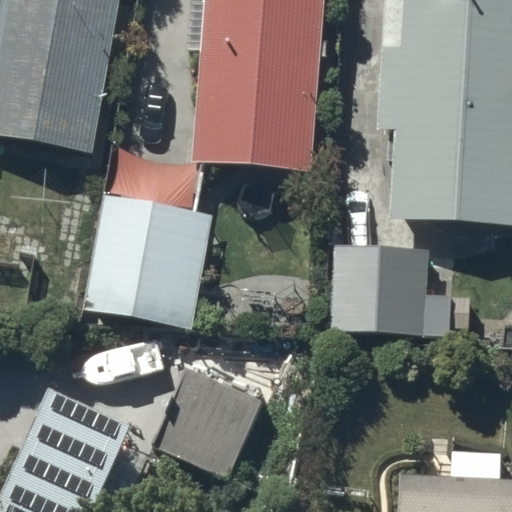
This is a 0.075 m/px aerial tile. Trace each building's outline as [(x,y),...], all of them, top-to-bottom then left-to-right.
[(0,0),(0,134),(91,148),(114,0),(0,0)] [(322,16),(322,0),(189,0),(186,50),(199,51),(193,156),(310,163),(317,46),(330,46),(332,17),(322,16)] [(511,219),(511,0),(381,0),(375,124),(391,125),(387,213),(511,219)] [(107,193),(102,192),(81,306),(191,326),(212,210),(190,205),(198,163),(115,148),(107,193)] [(428,243),(326,240),(323,327),(450,331),(452,255),(427,255),(428,243)] [(266,401),(185,364),(149,443),(231,479),(266,401)] [(82,511),(126,412),(43,377),(0,476),(0,491),(48,511),(82,511)] [(511,511),(511,475),(496,475),(497,449),(447,447),(447,471),(395,469),(393,511),(511,511)]
